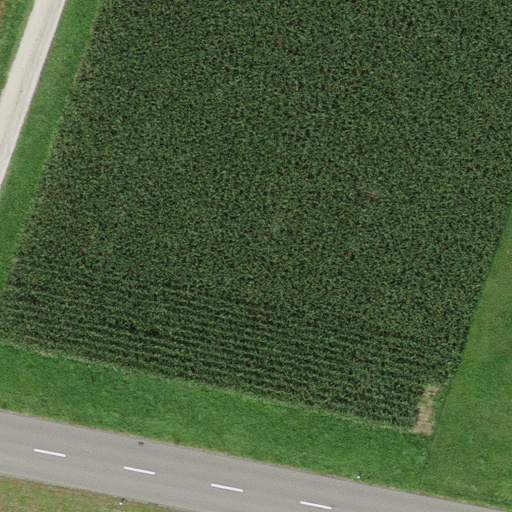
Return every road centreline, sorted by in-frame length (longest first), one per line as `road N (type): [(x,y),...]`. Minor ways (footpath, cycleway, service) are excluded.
road 1 (tertiary): [(0,443),(340,511)]
road 2 (track): [(60,0),(0,176)]
